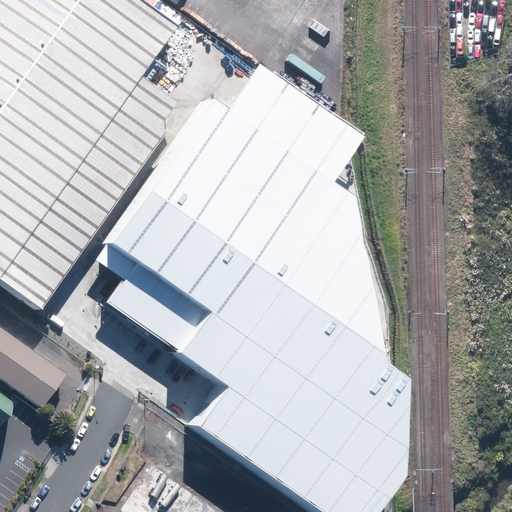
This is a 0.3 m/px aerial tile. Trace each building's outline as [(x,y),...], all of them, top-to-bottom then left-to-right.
[(0,0),(0,281),(42,311),(168,134),(160,128),(179,101),(141,75),(178,24),(143,0),(0,0)] [(227,20),(215,37),(236,52),(248,35),(227,20)] [(192,422),(320,511),(378,511),(406,474),(410,380),(387,363),(387,355),(264,272),(360,140),(260,69),(230,112),(205,94),(91,256),(121,277),(105,299),(221,381),(192,422)] [(0,383),(36,410),(60,376),(0,333),(0,383)] [(0,421),(14,402),(0,392),(0,421)]
